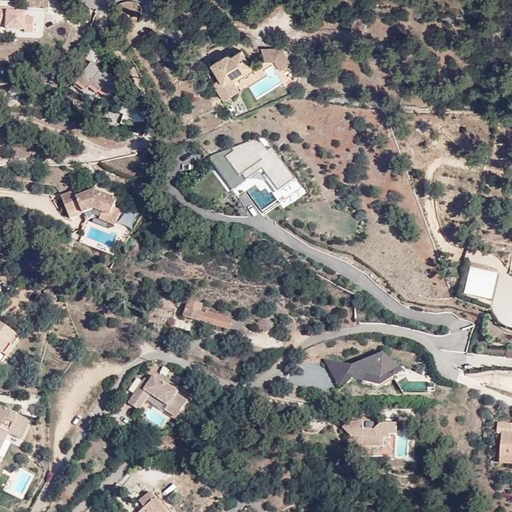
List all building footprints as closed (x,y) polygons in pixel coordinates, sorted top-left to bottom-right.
[(34,12),(0,8),(0,27),(33,30),(34,12)] [(257,31),(263,44),(272,44),(277,52),(281,50),(282,54),(286,51),(284,49),(288,46),(283,37),(280,34),(275,32),(267,31),(257,31)] [(226,35),(208,46),(217,60),(211,64),(222,81),(239,69),(234,62),(250,51),(238,32),(228,38),(226,35)] [(93,56),(78,76),(86,83),(89,79),(98,85),(99,83),(108,90),(117,77),(109,70),(110,70),(93,56)] [(75,78),(66,73),(63,78),(72,84),(75,78)] [(134,106),(109,110),(110,122),(136,118),(134,106)] [(246,192),(260,216),(281,204),(283,207),(303,196),(274,144),(264,150),(255,134),(210,160),(232,200),(246,192)] [(265,147),(270,144),(263,135),(258,138),(265,147)] [(71,185),(60,189),(69,212),(82,207),(86,213),(94,210),(103,214),(110,217),(114,220),(121,203),(114,201),(116,192),(93,182),(74,191),(71,185)] [(121,224),(132,227),(135,216),(124,213),(121,224)] [(110,217),(103,214),(100,219),(108,222),(110,217)] [(498,273),(471,267),(465,294),(492,300),(498,273)] [(50,288),(43,291),(51,304),(58,300),(50,288)] [(185,314),(183,317),(240,332),(242,322),(203,312),(205,304),(189,300),(187,307),(182,306),(180,312),(185,314)] [(280,323),(272,312),(257,323),(265,334),(280,323)] [(15,335),(0,324),(0,352),(6,343),(8,344),(15,335)] [(146,378),(128,404),(129,404),(141,412),(152,396),(168,407),(166,411),(177,418),(189,401),(178,394),(179,392),(155,375),(150,382),(146,378)] [(206,398),(202,404),(211,409),(215,403),(206,398)] [(28,422),(0,406),(0,447),(9,433),(19,439),(28,422)] [(365,422),(350,421),(343,428),(347,432),(347,453),(363,454),(363,447),(384,448),(384,439),(391,439),(391,435),(398,435),(398,424),(382,423),(374,431),(370,429),(365,429),(365,422)] [(501,463),(501,464),(511,464),(511,422),(499,422),(498,434),(503,434),(501,463)] [(140,511),(167,511),(157,499),(156,499),(150,492),(140,501),(146,508),(140,511)]
